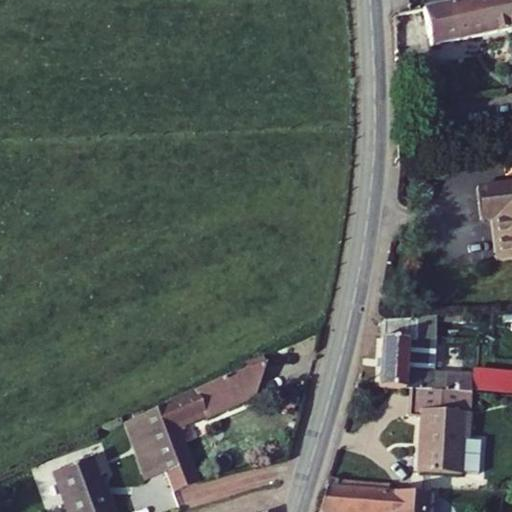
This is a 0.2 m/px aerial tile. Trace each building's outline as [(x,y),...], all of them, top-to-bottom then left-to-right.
[(428,12),(433,35),(511,19),(511,0),(416,0),(397,4),(399,18),(428,12)] [(511,109),(490,112),(492,131),(511,129),(511,109)] [(511,174),(479,178),(483,210),(498,208),(502,251),(511,249),(511,174)] [(381,377),(407,377),(440,378),(467,381),(477,382),(479,364),(468,364),(468,362),(438,360),(440,308),(384,310),(381,377)] [(173,465),(178,478),(202,468),(183,414),(208,403),(208,405),(267,382),(281,351),(237,364),(197,379),(199,383),(135,413),(155,471),(173,465)] [(496,366),(479,364),(477,382),(494,384),(496,366)] [(511,368),(496,366),(494,384),(511,385),(511,368)] [(415,460),(457,462),(457,460),(476,461),(478,426),(466,426),(461,426),(462,405),(467,405),(467,381),(440,378),(407,377),(405,407),(418,408),(415,460)] [(58,461),(78,511),(123,511),(105,465),(113,461),(105,442),(58,461)] [(248,490),(242,473),(172,495),(178,511),(248,490)] [(332,474),(319,511),(329,511),(332,504),(391,511),(431,511),(435,485),(332,474)] [(242,511),(264,511),(267,503),(242,511)]
